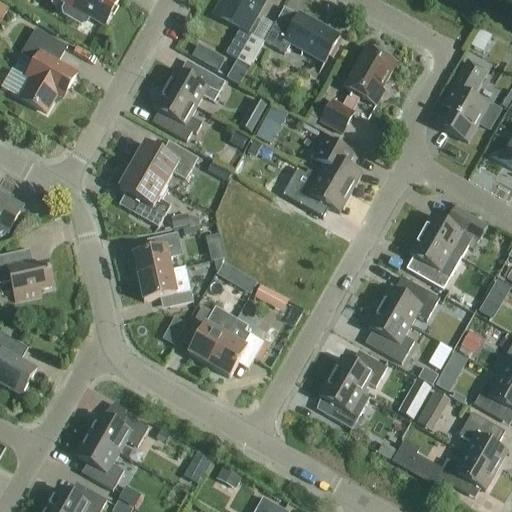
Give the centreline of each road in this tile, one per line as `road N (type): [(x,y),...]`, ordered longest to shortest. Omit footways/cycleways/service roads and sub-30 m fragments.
road 1 (residential): [(250,441),(410,162)]
road 2 (residential): [(64,185),(171,0)]
road 3 (residential): [(354,0),(438,53),(416,114),(410,162)]
road 4 (residential): [(111,348),(80,217),(64,185)]
road 5 (residential): [(250,441),(130,369),(111,348)]
road 6 (residential): [(365,504),(250,441)]
road 7 (residential): [(37,449),(90,363),(111,348)]
